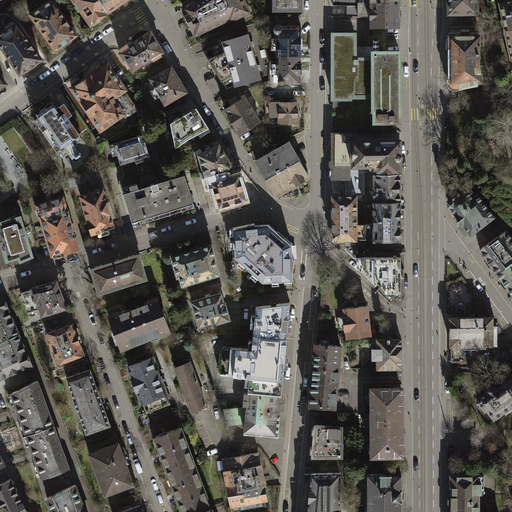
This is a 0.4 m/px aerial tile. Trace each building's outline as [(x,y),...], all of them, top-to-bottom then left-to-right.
[(50,0),(30,14),(55,49),(76,35),(51,0),(50,0)] [(73,0),(91,25),(108,12),(99,0),(73,0)] [(99,0),(108,12),(125,0),(99,0)] [(193,0),(182,7),(195,34),(229,18),(230,20),(248,11),(243,0),(193,0)] [(275,0),(276,9),(300,9),(300,0),(275,0)] [(448,0),(449,13),(477,13),(477,0),(448,0)] [(511,0),(500,3),(505,29),(511,27),(511,0)] [(399,2),(371,2),(371,9),(370,10),(370,17),(371,18),(371,27),(400,27),(399,2)] [(358,6),(347,6),(347,16),(359,16),(358,6)] [(0,34),(0,45),(20,74),(41,59),(16,24),(0,34)] [(277,37),(277,56),(300,56),(300,48),(301,48),(301,39),(300,39),(300,26),(276,26),(276,37),(277,37)] [(454,86),(457,86),(482,82),(480,68),(480,32),(449,32),(449,41),(449,76),(451,84),(454,86)] [(122,52),(120,52),(133,70),(152,57),(153,60),(160,55),(159,53),(161,51),(149,33),(129,47),(127,44),(120,49),(122,52)] [(350,96),(354,96),(354,80),(358,80),(358,58),(355,58),(355,49),(355,33),(333,33),(332,98),(350,98),(350,96)] [(230,64),(254,57),(248,35),(223,42),(230,64)] [(203,50),(215,70),(230,64),(223,42),(203,50)] [(372,49),(355,49),(355,58),(358,58),(358,80),(354,80),(354,96),(373,96),(373,111),(374,111),(374,121),(400,121),(399,52),(372,52),(372,49)] [(284,83),(300,83),(300,72),(301,73),(301,63),(300,63),(300,56),(277,56),(277,67),(279,73),(279,76),(278,78),(278,80),(279,83),(282,83),(284,83)] [(254,57),(230,64),(236,85),(259,78),(254,57)] [(226,89),(236,85),(230,64),(215,70),(226,89)] [(72,88),(100,129),(122,114),(125,118),(138,110),(107,65),(95,73),(94,72),(72,88)] [(166,103),(186,92),(171,67),(151,79),(166,103)] [(225,109),(239,133),(260,121),(255,114),(262,110),(252,93),(225,109)] [(83,139),(55,98),(33,113),(62,154),(83,139)] [(279,116),(278,102),(270,102),(270,116),(279,116)] [(298,123),(297,102),(278,102),(279,116),(279,124),(298,123)] [(196,108),(171,122),(173,136),(171,138),(173,148),(190,137),(208,128),(196,108)] [(364,111),(333,111),(333,128),(364,128),(364,111)] [(373,111),(364,111),(364,128),(364,132),(375,132),(374,121),(374,111),(373,111)] [(353,141),(354,141),(354,137),(354,133),(333,133),(333,155),(333,178),(349,178),(349,165),(353,165),(353,163),(351,161),(351,156),(353,154),(353,141)] [(118,155),(120,164),(135,160),(149,155),(145,141),(143,141),(141,134),(122,141),(113,145),(116,155),(118,155)] [(256,159),(277,196),(309,177),(289,141),(268,153),(256,159)] [(374,165),(374,173),(400,173),(400,161),(403,159),(402,155),(400,153),(400,141),(354,141),(353,141),(353,154),(351,156),(351,161),(353,163),(353,165),(374,165)] [(197,154),(203,176),(217,172),(227,169),(229,164),(217,143),(197,154)] [(252,152),(256,159),(268,153),(264,146),(252,152)] [(149,155),(135,160),(143,187),(157,183),(149,155)] [(210,184),(218,206),(244,198),(237,175),(225,178),(224,172),(217,174),(217,172),(203,176),(206,185),(210,184)] [(374,173),(371,201),(400,201),(400,191),(403,190),(403,184),(400,184),(400,173),(374,173)] [(123,193),(132,221),(139,219),(141,223),(149,221),(147,217),(193,203),(185,174),(157,183),(143,187),(123,193)] [(495,216),(478,190),(474,192),(474,189),(471,187),(468,186),(465,187),(461,189),(450,197),(450,206),(462,222),(458,225),(467,237),(479,227),(490,219),(495,216)] [(80,196),(91,233),(114,226),(102,189),(80,196)] [(364,224),(356,224),(356,192),(332,192),(331,236),(336,241),(344,241),(356,240),(356,239),(364,239),(364,224)] [(53,255),(78,247),(62,196),(37,204),(53,255)] [(364,224),(364,239),(370,240),(370,241),(401,240),(400,236),(404,236),(404,229),(401,229),(400,201),(371,201),(371,224),(364,224)] [(31,253),(20,216),(0,222),(0,233),(2,240),(0,241),(0,242),(2,250),(5,249),(8,260),(12,268),(31,262),(29,253),(31,253)] [(490,219),(479,227),(489,240),(507,227),(508,229),(511,226),(507,219),(496,227),(490,219)] [(262,281),(291,280),(292,260),(292,244),(267,224),(255,226),(254,223),(233,228),(235,257),(262,281)] [(497,273),(511,261),(511,234),(508,229),(507,227),(489,240),(479,248),(497,273)] [(345,248),(365,248),(364,239),(356,239),(356,240),(344,241),(345,248)] [(211,244),(171,256),(177,276),(179,276),(182,285),(219,274),(215,261),(215,259),(211,244)] [(365,248),(345,248),(353,259),(355,259),(355,257),(367,257),(367,248),(365,248)] [(95,284),(97,291),(143,276),(138,261),(141,260),(139,255),(134,257),(133,254),(128,256),(128,258),(102,267),(101,264),(96,266),(96,268),(93,269),(97,283),(95,284)] [(367,257),(355,257),(355,259),(355,266),(374,285),(376,283),(381,288),(386,290),(386,293),(401,293),(401,277),(404,277),(404,268),(401,268),(401,257),(367,257)] [(511,261),(497,273),(511,292),(511,261)] [(37,300),(42,315),(65,307),(57,280),(32,288),(35,300),(37,300)] [(221,293),(191,301),(198,325),(216,320),(216,323),(230,319),(225,302),(223,302),(221,293)] [(0,297),(0,341),(18,334),(2,297),(0,297)] [(119,341),(122,348),(169,331),(156,297),(145,301),(146,304),(120,313),(120,311),(109,315),(115,330),(112,331),(116,341),(119,341)] [(255,306),(253,335),(287,338),(290,302),(255,306)] [(367,305),(343,308),(346,337),(370,335),(367,305)] [(492,316),(450,317),(450,345),(497,344),(497,325),(492,325),(492,316)] [(73,323),(46,333),(57,363),(83,353),(73,323)] [(0,341),(0,376),(31,363),(18,334),(0,341)] [(248,390),(282,393),(287,338),(253,335),(252,348),(224,346),(221,350),(219,366),(219,373),(249,376),(248,390)] [(401,339),(378,339),(378,367),(401,367),(401,339)] [(341,342),(316,340),(313,365),(339,368),(341,342)] [(497,344),(450,345),(451,362),(481,361),(481,367),(497,366),(497,361),(500,361),(500,348),(497,348),(497,344)] [(147,412),(169,403),(165,392),(166,392),(152,356),(129,366),(147,412)] [(174,365),(191,410),(206,404),(189,359),(174,365)] [(335,408),(339,368),(313,365),(309,405),(335,408)] [(110,424),(89,369),(66,378),(87,433),(110,424)] [(52,424),(36,381),(12,392),(27,433),(52,424)] [(511,403),(511,393),(504,383),(499,387),(497,385),(494,386),(493,385),(489,384),(487,386),(486,390),(487,391),(477,399),(485,409),(487,407),(494,417),(511,403)] [(372,389),(373,421),(401,421),(401,388),(372,389)] [(282,393),(248,390),(247,406),(280,409),(282,393)] [(227,424),(245,422),(247,406),(222,409),(227,424)] [(278,434),(280,409),(247,406),(245,422),(244,432),(278,434)] [(373,421),(373,453),(401,454),(401,421),(373,421)] [(68,465),(52,424),(27,433),(41,475),(68,465)] [(340,454),(341,427),(316,424),(313,454),(340,454)] [(155,437),(170,476),(195,466),(180,427),(155,437)] [(119,442),(91,452),(105,493),(132,483),(120,452),(123,451),(119,442)] [(224,470),(260,463),(258,452),(223,458),(224,470)] [(224,470),(232,505),(267,499),(260,463),(224,470)] [(195,466),(170,476),(183,511),(196,511),(210,507),(195,466)] [(339,511),(340,472),(311,473),(307,511),(339,511)] [(401,511),(401,473),(367,473),(367,511),(401,511)] [(451,511),(478,511),(478,493),(484,493),(484,474),(451,475),(451,511)] [(11,478),(0,482),(0,511),(22,511),(22,510),(25,509),(22,501),(18,503),(14,495),(18,493),(11,478)] [(81,501),(74,484),(47,498),(53,511),(85,511),(83,508),(80,509),(78,502),(81,501)]
